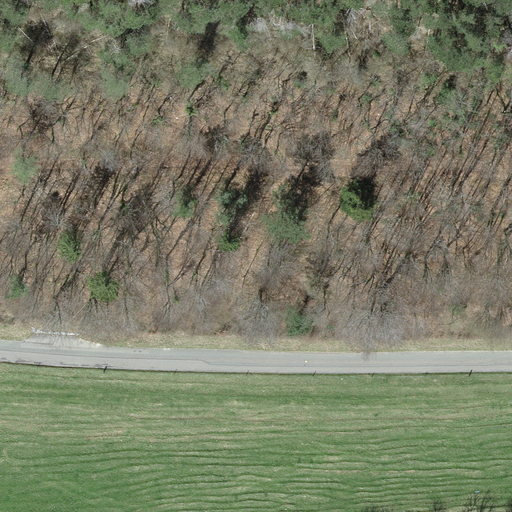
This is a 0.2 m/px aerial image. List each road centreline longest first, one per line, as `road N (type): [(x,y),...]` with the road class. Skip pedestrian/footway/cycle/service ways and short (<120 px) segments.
road 1 (tertiary): [(0,350),(511,360)]
road 2 (track): [(511,170),(0,164)]
